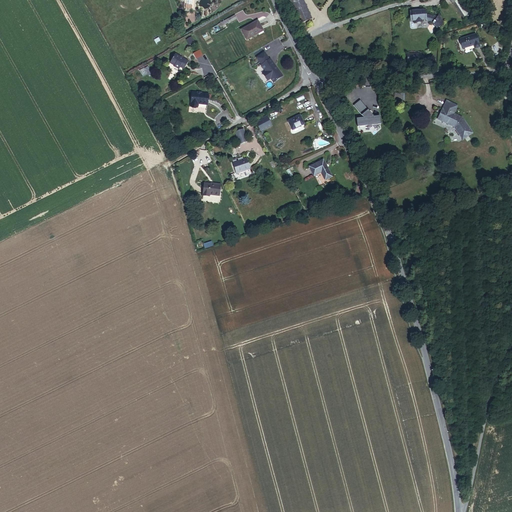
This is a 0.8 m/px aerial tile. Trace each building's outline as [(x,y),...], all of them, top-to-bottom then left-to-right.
[(314,34),(297,0),(276,0),(281,8),(287,5),(298,24),(304,38),(314,34)] [(457,0),(467,13),(471,10),(463,0),(457,0)] [(444,23),(439,16),(438,17),(434,16),(434,17),(427,15),(426,10),(411,12),(412,21),(417,21),(418,24),(423,23),(422,20),(428,19),(428,22),(433,23),(432,23),(434,24),(437,28),(444,23)] [(241,34),(247,43),(263,33),(257,23),(241,34)] [(477,43),(482,41),(478,29),(462,35),(465,44),(476,41),(477,43)] [(188,45),(194,41),(191,36),(185,39),(188,45)] [(204,55),(201,50),(194,54),(197,59),(204,55)] [(284,76),(270,59),(264,52),(257,58),(262,65),(262,66),(266,72),(263,74),(269,81),(272,79),(275,82),(284,76)] [(184,69),(190,63),(178,53),(171,60),(175,63),(174,65),(178,68),(180,66),(184,69)] [(405,65),(421,63),(421,56),(404,58),(405,65)] [(201,105),(210,106),(211,95),(194,92),(192,107),(200,108),(201,105)] [(379,119),(378,111),(373,112),(359,97),(353,102),(363,114),(356,115),(357,123),(371,121),(374,124),(379,119)] [(460,138),(470,132),(460,116),(451,111),(455,104),(445,98),(435,117),(452,126),(460,138)] [(291,129),(303,123),(300,115),(287,121),(291,129)] [(271,126),(266,117),(255,123),(260,132),(271,126)] [(234,131),(239,144),(248,140),(243,128),(234,131)] [(236,175),(250,171),(246,159),(232,164),(236,175)] [(325,179),(331,176),(323,160),(310,167),(313,174),(320,171),(325,179)] [(217,197),(218,187),(202,185),(201,196),(208,197),(208,196),(217,197)] [(203,250),(211,248),(209,242),(201,245),(203,250)]
